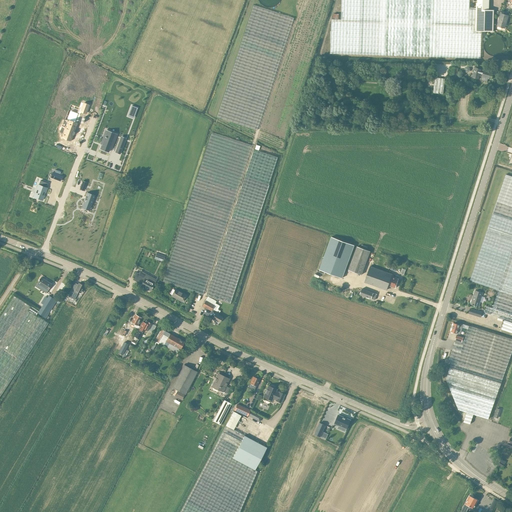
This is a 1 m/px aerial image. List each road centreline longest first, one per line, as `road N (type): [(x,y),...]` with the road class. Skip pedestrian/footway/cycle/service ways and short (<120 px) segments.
road 1 (secondary): [(430,420),(399,422),(230,349),(33,249)]
road 2 (tertiary): [(430,420),(432,343),(511,94)]
